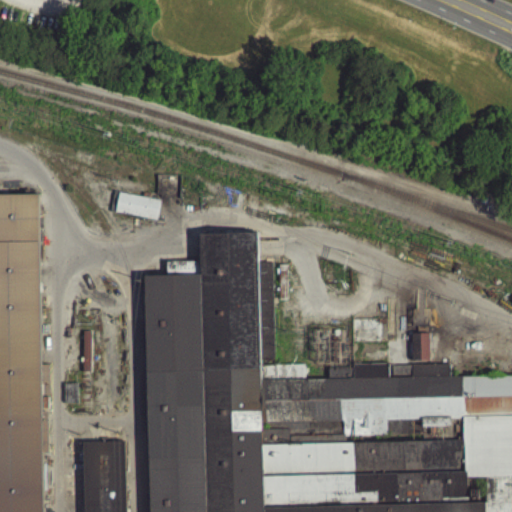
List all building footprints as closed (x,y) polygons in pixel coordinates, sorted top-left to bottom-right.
[(0,511),(0,192),(38,192),(41,362),(49,362),(50,393),(41,393),(41,408),(46,408),(47,451),(42,451),(43,511),(0,511)] [(113,218),(154,226),(159,206),(117,198),(113,218)] [(149,511),(144,273),(199,272),(198,231),(257,230),(258,258),(273,257),(275,362),(303,361),(304,375),(352,373),(351,364),(450,361),(450,376),(511,374),(511,511),(149,511)] [(81,338),(82,377),(90,376),(89,338),(81,338)] [(427,339),(409,339),(409,367),(428,367),(427,339)] [(82,448),(82,511),(125,511),(124,447),(82,448)]
